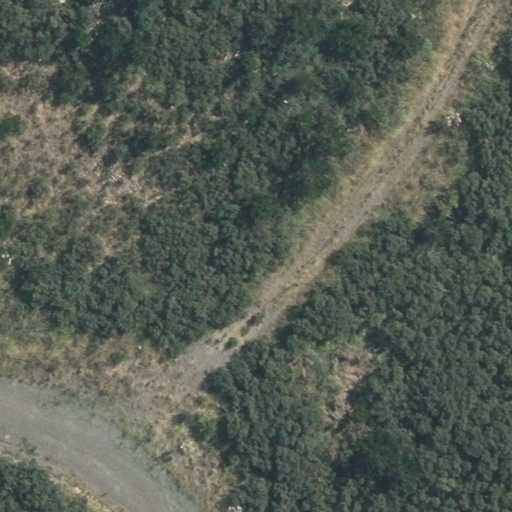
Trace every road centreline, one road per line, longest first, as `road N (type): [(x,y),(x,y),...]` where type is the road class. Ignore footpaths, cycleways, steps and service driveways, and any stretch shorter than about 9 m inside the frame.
road 1 (track): [(484,0),(425,96),(203,341),(90,395),(0,391)]
road 2 (track): [(90,395),(162,511)]
